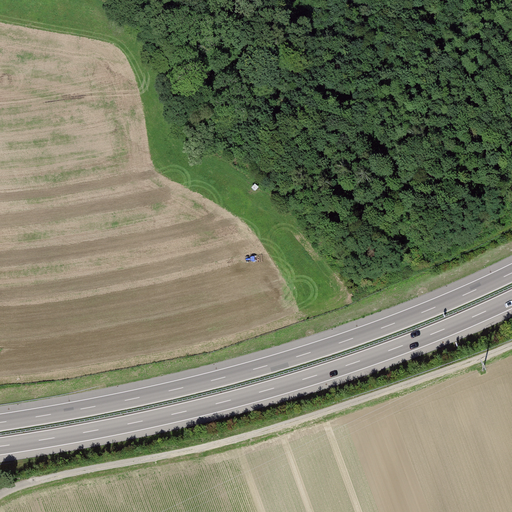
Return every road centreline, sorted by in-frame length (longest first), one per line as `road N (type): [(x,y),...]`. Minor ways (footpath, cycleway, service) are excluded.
road 1 (motorway): [(511,273),(261,367),(0,422)]
road 2 (motorway): [(0,446),(263,391),(511,299)]
road 3 (track): [(0,495),(277,427),(511,345)]
